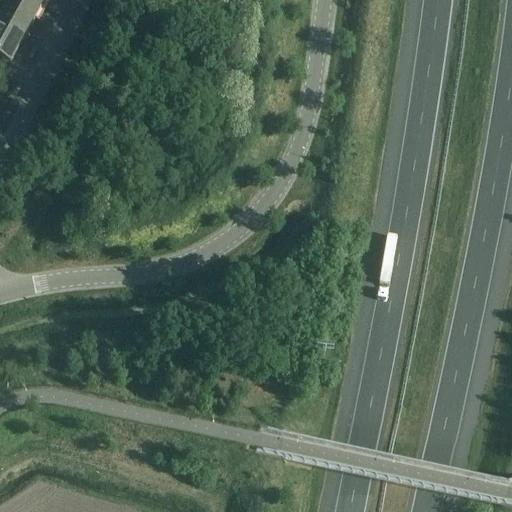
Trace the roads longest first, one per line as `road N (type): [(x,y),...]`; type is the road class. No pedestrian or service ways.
road 1 (motorway): [(436,0),(347,511)]
road 2 (unclassified): [(0,292),(174,268),(238,232),(296,153),(323,0)]
road 3 (motorway): [(425,511),(511,69)]
road 4 (unclassified): [(0,160),(79,0)]
